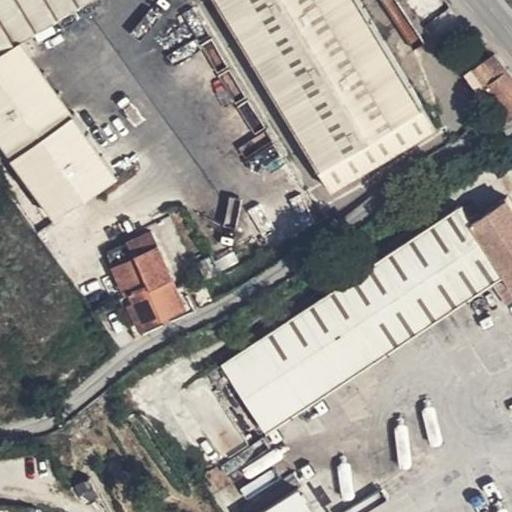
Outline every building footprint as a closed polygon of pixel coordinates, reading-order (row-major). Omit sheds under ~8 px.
[(0,0),(0,52),(37,31),(70,11),(88,0),(0,0)] [(362,0),(220,0),(334,188),(438,125),(362,0)] [(0,77),(48,49),(37,31),(0,52),(0,77)] [(481,77),(511,115),(511,113),(511,73),(495,53),(483,62),(478,56),(466,66),(476,80),(481,77)] [(511,285),(511,207),(506,199),(479,217),(472,206),(464,212),(459,205),(207,374),(219,391),(233,381),(268,433),(504,274),(511,285)] [(240,200),(200,223),(223,261),(261,237),(240,200)] [(171,237),(181,231),(178,224),(167,230),(171,237)] [(149,279),(131,287),(137,301),(131,304),(140,325),(185,305),(152,229),(131,239),(149,279)] [(138,254),(113,265),(125,292),(131,289),(131,287),(149,279),(138,254)] [(198,261),(208,281),(220,275),(210,255),(198,261)] [(115,282),(88,296),(94,307),(119,292),(115,282)] [(196,296),(202,307),(215,301),(206,283),(196,289),(199,294),(196,296)] [(230,458),(184,391),(164,405),(209,472),(230,458)] [(259,464),(219,482),(229,503),(269,485),(259,464)] [(255,511),(321,511),(303,482),(255,511)]
